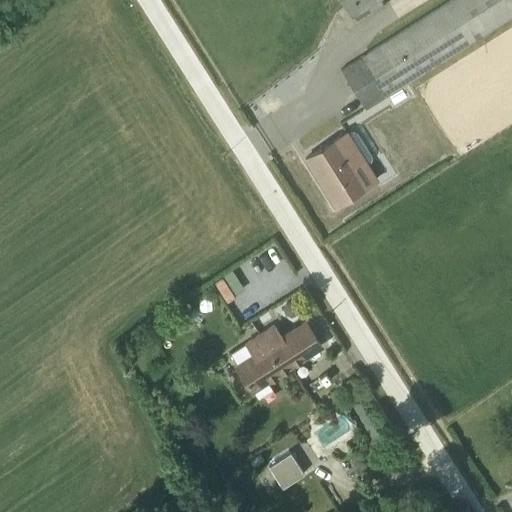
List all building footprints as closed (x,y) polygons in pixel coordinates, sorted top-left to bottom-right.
[(339,0),(349,16),(374,0),(339,0)] [(511,0),(450,0),(339,69),(363,108),(511,16),(511,0)] [(371,158),(351,128),(304,159),(335,207),(379,178),(368,160),(371,158)] [(212,281),(224,299),(233,294),(220,275),(212,281)] [(249,391),(319,345),(304,322),(281,336),(273,323),(239,345),(240,346),(228,354),(235,364),(232,365),(249,391)] [(288,454),(267,467),(280,488),(301,475),(288,454)]
